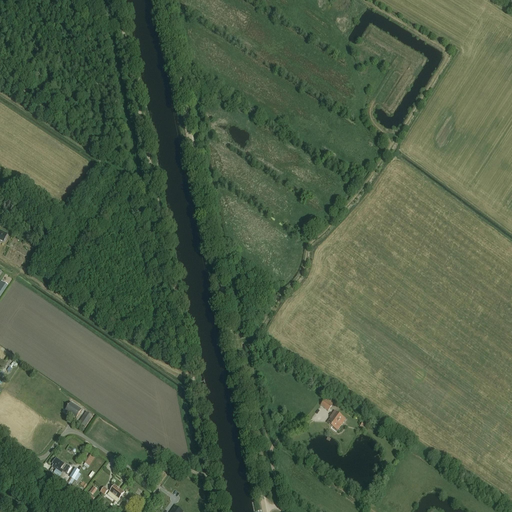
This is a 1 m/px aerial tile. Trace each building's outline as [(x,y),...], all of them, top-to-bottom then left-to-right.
[(334,403),(326,397),(320,406),(328,411),(334,403)] [(71,403),(66,410),(76,418),(79,413),(84,416),(78,425),(85,429),(93,417),(87,413),(86,413),(82,410),(71,403)] [(330,418),(331,418),(327,423),(338,431),(346,420),(335,412),(330,418)] [(86,464),(91,467),(96,457),(91,454),(86,464)] [(56,458),(53,464),(54,465),(53,467),(62,473),(64,471),(61,469),(65,464),(56,458)] [(115,485),(110,492),(120,499),(125,492),(115,485)] [(109,491),(105,488),(101,493),(105,496),(109,491)]
